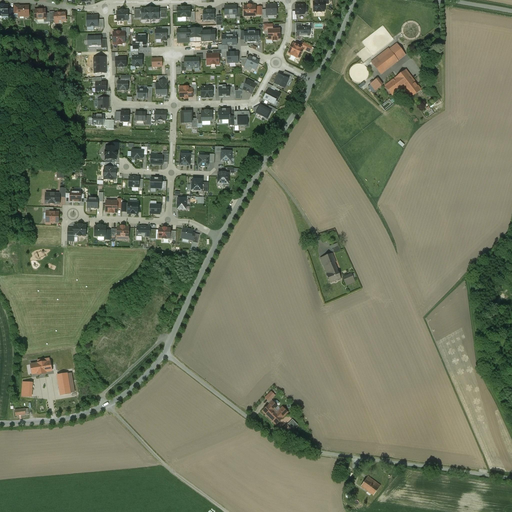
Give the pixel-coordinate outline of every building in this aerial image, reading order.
[(313,2),(313,12),(325,12),(324,2),(313,2)] [(4,6),(4,5),(0,6),(0,16),(3,16),(8,16),(8,10),(8,6),(4,6)] [(276,5),(266,6),(266,16),(276,15),(276,5)] [(236,15),(236,6),(225,7),(225,15),(236,15)] [(248,6),(248,7),(244,7),(244,16),(255,16),(255,6),(251,7),(251,6),(248,6)] [(296,7),(296,15),(305,14),(304,6),(296,7)] [(29,16),(29,7),(19,7),(19,15),(19,17),(24,16),(24,18),(28,17),(28,16),(29,16)] [(141,20),(150,20),(150,8),(141,8),(141,20)] [(150,20),(159,20),(159,8),(150,8),(150,20)] [(177,8),(177,18),(191,18),(190,8),(177,8)] [(45,10),(35,10),(35,20),(44,20),(46,19),(46,14),(45,10)] [(207,11),(203,11),(204,21),(207,20),(207,21),(211,21),(211,20),(214,20),(214,11),(211,11),(207,11)] [(128,12),(117,12),(117,21),(128,21),(128,19),(128,16),(128,14),(128,12)] [(61,13),(58,13),(58,14),(54,14),(55,21),(55,22),(58,22),(59,24),(62,23),(62,22),(63,22),(66,22),(66,18),(65,18),(65,13),(61,14),(61,13)] [(98,17),(87,17),(87,25),(91,25),(91,27),(98,27),(98,17)] [(310,27),(297,27),(297,32),(296,32),(296,33),(297,33),(297,37),(310,37),(310,27)] [(155,31),(155,40),(162,40),(162,42),(167,42),(167,30),(155,31)] [(178,31),(178,39),(183,39),(183,43),(189,43),(189,30),(178,31)] [(280,30),(269,30),(269,40),(273,40),(273,41),(277,41),(277,40),(280,40),(280,30)] [(201,31),(201,42),(216,41),(216,31),(201,31)] [(125,33),(120,33),(120,32),(117,33),(113,33),(114,45),(118,45),(118,46),(122,45),(122,44),(125,43),(125,33)] [(244,33),(244,43),(259,43),(259,32),(244,33)] [(230,36),(222,36),(222,46),(237,45),(236,33),(230,34),(230,36)] [(142,36),(138,37),(138,36),(136,37),(136,46),(140,45),(140,46),(143,46),(143,45),(146,45),(146,38),(146,37),(146,35),(142,35),(142,36)] [(101,37),(96,37),(88,37),(88,47),(101,46),(101,45),(101,46),(102,46),(101,37)] [(304,49),(293,44),(288,54),(291,55),(290,56),(294,57),(297,59),(297,58),(299,59),(304,49)] [(390,50),(398,61),(405,55),(397,44),(390,50)] [(389,49),(371,62),(380,74),(398,61),(390,50),(389,49)] [(238,53),(227,53),(227,63),(238,63),(238,53)] [(207,55),(207,65),(219,65),(219,54),(207,55)] [(142,57),(133,57),(133,67),(142,66),(142,57)] [(259,61),(256,60),(256,59),(253,58),(250,57),(245,66),(249,67),(248,68),(252,69),(256,71),(259,65),(258,64),(259,61)] [(126,58),(116,59),(116,67),(119,67),(119,68),(123,68),(123,67),(126,67),(126,58)] [(162,59),(152,59),(153,67),(162,67),(162,59)] [(193,59),(184,59),(184,68),(200,68),(199,62),(199,60),(193,60),(193,59)] [(403,87),(413,80),(406,71),(396,78),(385,87),(392,96),(403,87)] [(278,75),(274,84),(285,89),(289,80),(278,75)] [(256,85),(247,80),(243,89),(251,94),(256,85)] [(421,90),(413,80),(403,87),(411,98),(421,90)] [(128,81),(118,81),(118,91),(121,91),(125,91),(128,91),(128,81)] [(159,81),(159,84),(157,84),(157,86),(156,86),(156,84),(156,95),(160,95),(161,97),(167,97),(167,85),(166,85),(166,81),(159,81)] [(106,83),(95,83),(96,93),(107,92),(106,83)] [(380,83),(373,89),(375,91),(383,86),(380,83)] [(213,98),(212,87),(204,87),(204,91),(202,91),(202,98),(205,98),(209,98),(213,98)] [(192,97),(192,89),(188,89),(188,88),(184,88),(184,89),(180,90),(180,98),(192,97)] [(219,88),(219,98),(230,97),(230,88),(219,88)] [(270,89),(264,100),(273,105),(279,94),(270,89)] [(147,90),(137,90),(137,99),(147,99),(147,90)] [(99,109),(108,109),(108,99),(99,99),(99,109)] [(272,111),(260,105),(256,114),(267,120),(272,111)] [(230,120),(230,110),(226,110),(222,110),(219,111),(219,120),(230,120)] [(129,112),(121,112),(120,122),(129,123),(129,112)] [(146,113),(135,112),(135,122),(146,122),(146,113)] [(166,113),(155,112),(155,121),(166,121),(166,113)] [(192,112),(181,113),(181,120),(183,120),(183,124),(192,124),(192,112)] [(92,115),(92,125),(103,125),(103,115),(92,115)] [(247,117),(238,117),(237,117),(237,127),(248,126),(247,117)] [(116,148),(107,147),(106,147),(106,148),(106,151),(105,151),(105,156),(106,156),(106,159),(116,160),(116,159),(116,148)] [(143,151),(132,150),(132,159),(136,159),(135,160),(139,160),(139,159),(143,159),(143,151)] [(231,152),(221,152),(221,162),(231,162),(231,152)] [(190,155),(181,155),(180,155),(180,165),(181,166),(181,165),(183,166),(186,166),(187,166),(189,166),(190,166),(190,165),(190,156),(190,155)] [(163,156),(151,156),(151,165),(163,165),(163,156)] [(209,157),(199,157),(198,166),(208,167),(209,157)] [(116,168),(105,168),(104,171),(104,175),(104,176),(104,180),(107,180),(107,182),(110,182),(110,180),(114,180),(114,174),(113,174),(114,173),(114,172),(115,172),(116,172),(116,168)] [(229,174),(226,174),(226,173),(221,173),(218,173),(218,184),(228,184),(229,174)] [(129,178),(129,187),(140,188),(140,178),(129,178)] [(151,178),(151,189),(162,189),(162,179),(151,178)] [(202,180),(199,180),(196,180),(193,180),(193,190),(202,191),(202,180)] [(71,192),(70,202),(81,203),(82,193),(71,192)] [(60,194),(46,194),(46,199),(49,199),(49,204),(60,204),(60,194)] [(99,199),(87,198),(87,209),(98,209),(99,199)] [(186,200),(178,199),(177,210),(186,210),(186,200)] [(106,200),(105,212),(118,213),(118,200),(106,200)] [(128,203),(128,214),(139,214),(139,203),(128,203)] [(150,204),(150,214),(160,215),(161,205),(150,204)] [(59,213),(47,212),(46,223),(58,223),(59,213)] [(85,226),(82,226),(82,225),(78,225),(78,226),(75,226),(74,226),(75,226),(74,236),(86,236),(86,227),(86,226),(85,226)] [(106,227),(102,227),(102,226),(99,226),(99,227),(95,227),(95,236),(105,237),(106,227)] [(129,228),(125,228),(125,227),(124,227),(124,228),(121,228),(121,227),(121,228),(118,227),(117,239),(122,239),(122,237),(128,238),(129,228)] [(150,228),(137,227),(137,236),(150,237),(150,228)] [(168,229),(167,229),(167,228),(163,228),(163,229),(160,229),(159,229),(159,238),(162,239),(166,239),(170,239),(170,238),(170,229),(168,229)] [(183,229),(181,238),(192,241),(194,231),(183,229)] [(323,279),(335,275),(328,256),(317,260),(323,279)] [(352,273),(343,276),(347,286),(356,282),(352,273)] [(167,306),(172,298),(155,287),(149,295),(167,306)] [(144,307),(141,312),(147,316),(156,302),(149,297),(143,306),(144,307)] [(151,318),(147,316),(141,312),(126,336),(123,334),(119,340),(122,342),(118,350),(111,346),(112,344),(104,339),(97,353),(120,367),(151,318)] [(106,386),(115,379),(103,363),(97,360),(94,363),(97,368),(94,370),(106,386)] [(51,361),(30,364),(32,375),(53,372),(51,361)] [(68,374),(56,375),(60,396),(71,394),(68,374)] [(33,383),(22,383),(21,397),(32,398),(33,383)] [(104,386),(102,383),(95,388),(97,391),(104,386)] [(275,396),(271,392),(265,398),(269,402),(275,396)] [(276,425),(288,413),(282,407),(280,410),(273,402),(263,412),(276,425)] [(284,438),(298,425),(293,420),(287,425),(279,433),(284,438)] [(374,496),(381,486),(368,477),(361,487),(374,496)]
